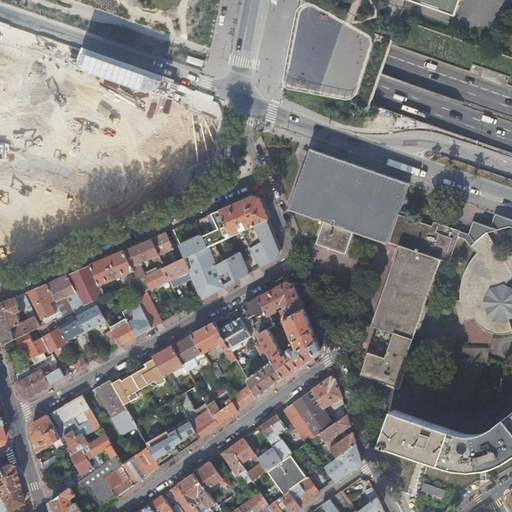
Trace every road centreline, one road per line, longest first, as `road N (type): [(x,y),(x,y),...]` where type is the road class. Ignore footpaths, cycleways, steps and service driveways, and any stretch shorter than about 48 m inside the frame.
road 1 (trunk): [(20,0),(201,61),(373,90)]
road 2 (residential): [(15,417),(297,261)]
road 3 (trunk): [(106,0),(373,90)]
road 4 (residential): [(117,511),(335,353)]
road 5 (tertiary): [(0,17),(237,99)]
road 6 (residential): [(217,196),(0,284)]
road 7 (trunk): [(381,60),(211,0)]
road 8 (tertiary): [(362,146),(511,197)]
road 9 (trunk): [(362,146),(441,143),(511,167)]
road 10 (trunk): [(373,90),(511,137)]
road 11 (trunk): [(511,105),(381,60)]
road 12 (tertiary): [(237,99),(362,146)]
road 13 (trunk): [(381,60),(270,0)]
